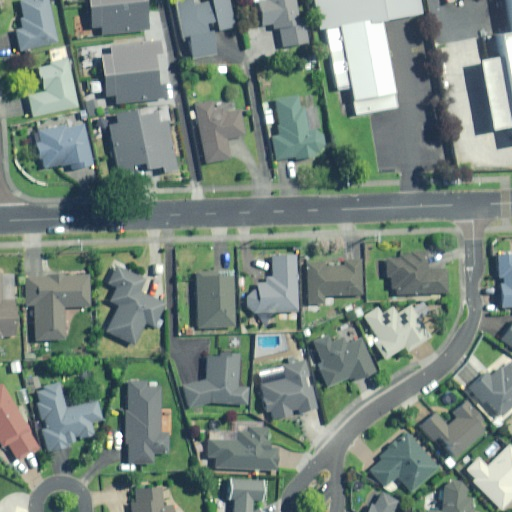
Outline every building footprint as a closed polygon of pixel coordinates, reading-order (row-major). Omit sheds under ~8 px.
[(16,18),(18,29),(11,31),(16,52),(54,43),(43,0),(18,0),(15,1),(19,17),(16,18)] [(142,31),(138,0),(82,0),(86,28),(97,27),(98,36),(142,31)] [(231,27),(224,0),(204,0),(205,2),(190,6),(188,0),(169,0),(179,42),(184,41),(189,61),(212,55),(205,24),(211,22),(214,31),(231,27)] [(256,0),(253,1),(258,27),(268,24),(270,31),(274,30),(278,48),(301,43),(292,0),(256,0)] [(382,19),(387,18),(383,0),(314,0),(319,28),(324,27),(336,89),(349,87),(355,115),(398,107),(382,19)] [(420,0),(383,0),(387,18),(422,11),(420,0)] [(511,0),(503,0),(510,34),(494,37),(499,60),(477,64),(490,132),(511,128),(511,130),(511,0)] [(156,55),(155,41),(103,48),(104,54),(95,55),(98,82),(88,83),(89,93),(100,92),(101,97),(111,96),(112,105),(160,99),(158,85),(154,85),(151,55),(156,55)] [(69,67),(66,58),(46,62),(47,66),(34,69),(40,93),(23,96),(28,118),(74,108),(66,68),(69,67)] [(323,132),(315,126),(307,127),(306,113),(305,105),(299,106),(297,94),(274,98),(279,135),(273,135),(276,159),(318,153),(326,142),(323,132)] [(221,107),(209,109),(208,103),(191,106),(201,164),(227,160),(223,140),(240,137),(236,111),(222,113),(221,107)] [(103,125),(114,170),(139,164),(141,171),(156,168),(158,173),(172,169),(160,122),(159,120),(153,122),(150,110),(131,115),(129,105),(107,111),(110,123),(103,125)] [(33,143),(35,160),(39,160),(40,168),(72,164),(73,169),(86,167),(81,124),(35,130),(36,142),(33,143)] [(247,304),(254,311),(297,309),(295,252),(272,253),(273,281),(256,281),(256,288),(253,288),(246,295),(247,304)] [(386,277),(386,289),(390,289),(391,296),(443,293),(442,270),(422,271),(422,253),(396,254),(396,259),(380,259),(380,277),(386,277)] [(511,258),(509,259),(509,255),(491,256),(493,279),(497,278),(498,284),(492,285),(494,308),(511,306),(511,258)] [(360,261),(341,261),(341,266),(302,265),(302,305),(320,305),(321,296),(359,296),(360,261)] [(141,280),(112,266),(104,282),(113,286),(106,302),(115,306),(103,333),(131,346),(142,324),(150,327),(161,304),(135,292),(141,280)] [(0,274),(0,273),(0,337),(9,336),(9,285),(0,284),(0,274)] [(85,308),(85,277),(22,276),(22,306),(31,306),(30,341),(61,341),(61,308),(85,308)] [(230,328),(229,276),(192,277),(192,328),(230,328)] [(424,313),(416,300),(393,314),(389,308),(377,315),(373,307),(358,316),(375,343),(370,346),(380,362),(424,335),(414,319),(424,313)] [(511,332),(510,336),(501,330),(494,341),(511,352),(511,332)] [(325,341),(324,336),(308,342),(318,368),(314,369),(322,388),(356,376),(357,379),(370,374),(356,339),(340,345),(337,337),(325,341)] [(237,388),(231,352),(200,357),(203,381),(180,385),(183,408),(209,404),(213,403),(243,406),(245,388),(237,388)] [(268,420),(288,416),(287,410),(293,409),(295,414),(311,411),(300,361),(278,366),(252,372),(261,412),(266,411),(268,420)] [(511,404),(511,367),(507,362),(498,371),(496,368),(486,377),(481,372),(464,388),(479,404),(482,402),(498,419),(511,404)] [(144,381),(124,381),(123,465),(150,465),(150,454),(163,454),(164,432),(156,432),(157,387),(143,387),(144,381)] [(57,383),(33,390),(37,402),(33,403),(41,430),(38,431),(45,453),(74,445),(73,441),(91,435),(88,424),(99,421),(93,401),(65,410),(57,383)] [(34,446),(0,387),(0,445),(2,445),(11,460),(34,446)] [(491,432),(463,400),(449,412),(453,417),(442,427),(430,413),(415,426),(430,442),(434,439),(451,458),(476,436),(480,441),(491,432)] [(266,441),(262,441),(262,428),(234,427),(233,439),(204,438),(204,458),(211,458),(211,470),(273,471),(274,449),(266,449),(266,441)] [(408,494),(435,468),(405,436),(401,432),(375,457),(379,460),(365,473),(381,489),(393,478),(408,494)] [(474,459),(462,471),(471,480),(469,482),(498,511),(511,496),(511,490),(511,489),(511,487),(511,453),(505,446),(483,468),(474,459)] [(442,508),(427,507),(426,511),(481,511),(482,511),(474,510),(475,495),(467,495),(468,487),(461,480),(452,478),(444,485),(442,508)] [(258,481),(222,480),(223,511),(255,511),(250,511),(251,503),(258,503),(258,481)] [(168,511),(168,501),(158,502),(157,487),(126,489),(128,511),(168,511)] [(390,511),(395,503),(370,490),(358,511),(390,511)]
